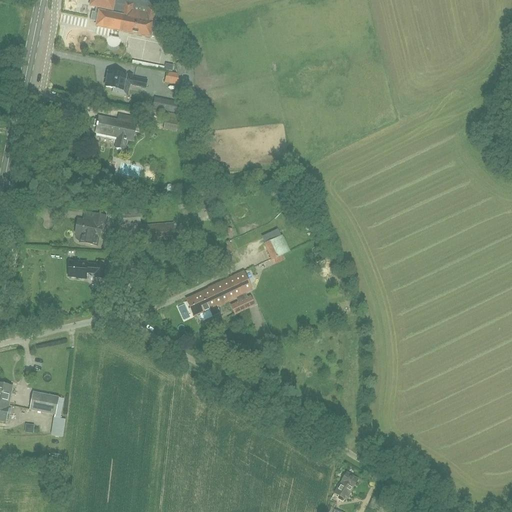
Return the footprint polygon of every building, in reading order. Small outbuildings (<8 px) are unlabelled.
[(96,26),(151,37),(151,36),(165,39),(166,32),(164,24),(159,23),(161,12),(155,11),(157,1),(151,0),(90,0),(89,6),(95,7),(94,12),(91,11),(90,20),(96,22),(96,26)] [(90,39),(85,39),(84,51),(95,52),(97,34),(91,33),(90,39)] [(106,55),(134,59),(135,56),(151,58),(150,60),(161,61),(163,45),(140,43),(140,38),(122,35),(122,39),(109,37),(106,55)] [(177,73),(167,71),(165,82),(180,85),(177,73)] [(147,79),(134,77),(133,77),(134,75),(127,74),(127,75),(126,75),(108,72),(105,87),(114,88),(113,93),(123,95),(124,95),(127,93),(127,91),(128,90),(129,90),(130,84),(132,85),(145,87),(147,79)] [(185,103),(161,98),(155,97),(152,108),(159,110),(183,114),(185,103)] [(176,132),(179,115),(166,112),(163,129),(176,132)] [(135,125),(136,119),(118,115),(116,120),(98,116),(95,132),(118,137),(115,148),(124,149),(126,140),(132,141),(136,125),(135,125)] [(197,211),(210,207),(207,196),(195,199),(197,211)] [(120,225),(140,223),(139,209),(119,211),(120,225)] [(104,224),(106,215),(94,213),(92,222),(77,219),(74,233),(75,233),(75,235),(75,237),(76,239),(77,241),(79,241),(79,242),(97,246),(98,237),(99,238),(102,224),(104,224)] [(141,238),(173,235),(172,223),(140,226),(141,238)] [(264,244),(271,260),(272,260),(272,259),(282,255),(283,255),(289,251),(282,235),(281,235),(264,244)] [(232,242),(225,245),(230,256),(236,253),(232,242)] [(255,247),(240,253),(244,264),(259,258),(255,247)] [(95,264),(87,263),(69,262),(69,276),(77,277),(77,278),(86,279),(87,273),(95,273),(95,277),(104,278),(105,264),(95,263),(95,264)] [(244,300),(242,295),(253,291),(244,271),(208,289),(208,290),(186,300),(194,316),(201,312),(202,314),(209,310),(213,317),(220,313),(217,307),(237,298),(239,302),(231,306),(235,315),(255,306),(251,297),(244,300)] [(0,403),(8,405),(12,386),(0,383),(0,403)] [(49,383),(48,390),(61,392),(62,386),(49,383)] [(58,398),(34,393),(30,410),(54,414),(55,415),(55,414),(58,398)] [(8,405),(0,403),(0,420),(5,422),(6,420),(8,420),(9,414),(7,414),(9,405),(8,405)] [(63,437),(66,419),(65,419),(64,418),(53,417),(50,435),(51,435),(52,435),(57,436),(60,436),(63,437)] [(346,499),(358,479),(346,472),(334,493),(338,495),(337,497),(337,498),(342,501),(343,501),(344,499),(346,499)]
